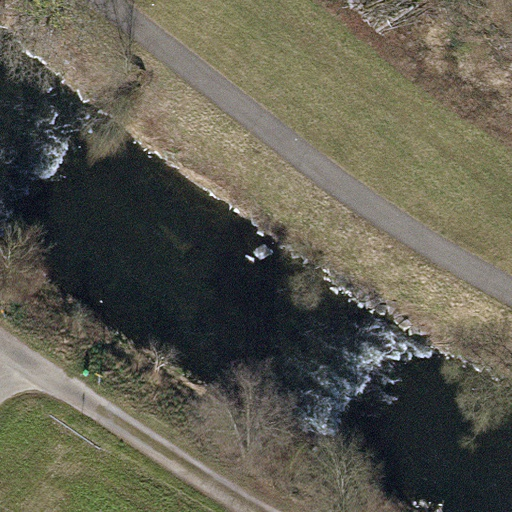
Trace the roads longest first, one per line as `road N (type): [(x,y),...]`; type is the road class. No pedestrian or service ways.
road 1 (track): [(112,0),(381,219),(511,285)]
road 2 (track): [(257,511),(9,366)]
